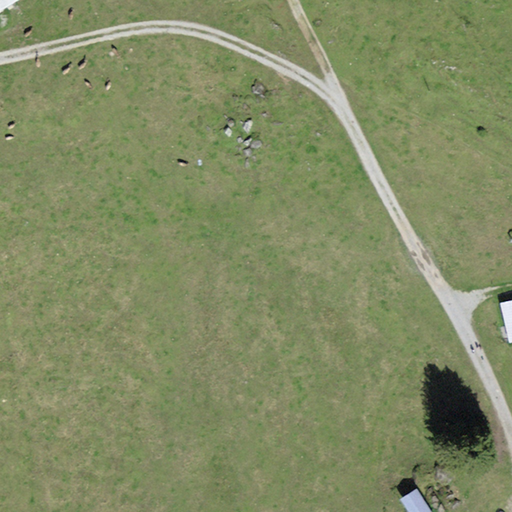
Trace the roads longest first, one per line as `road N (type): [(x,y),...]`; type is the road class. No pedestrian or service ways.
road 1 (track): [(511,437),(335,95)]
road 2 (track): [(335,95),(221,36),(167,27),(0,58)]
